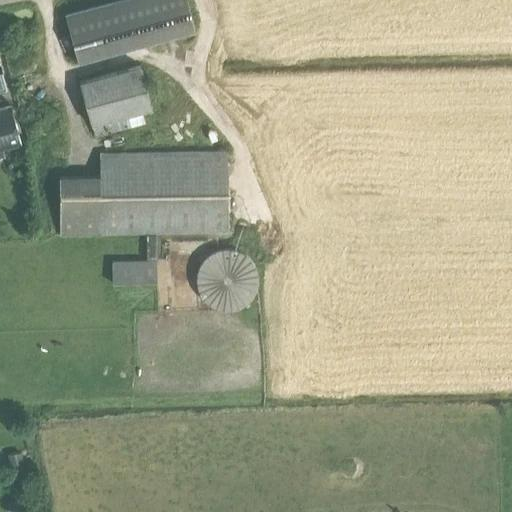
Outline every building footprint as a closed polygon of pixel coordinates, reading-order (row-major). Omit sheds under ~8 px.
[(77,60),(194,28),(185,0),(113,0),(64,13),(77,60)] [(115,116),(151,106),(140,64),(79,80),(90,123),(91,123),(94,135),(119,128),(115,116)] [(0,155),(4,154),(2,147),(21,142),(11,105),(0,107),(0,87),(5,86),(0,67),(0,155)] [(59,234),(228,231),(227,149),(99,152),(99,174),(58,175),(59,234)] [(154,236),(145,236),(146,257),(155,257),(154,236)] [(111,281),(156,280),(156,258),(111,259),(111,281)] [(21,451),(10,453),(12,465),(23,463),(21,451)] [(24,499),(17,501),(20,511),(27,510),(24,499)]
